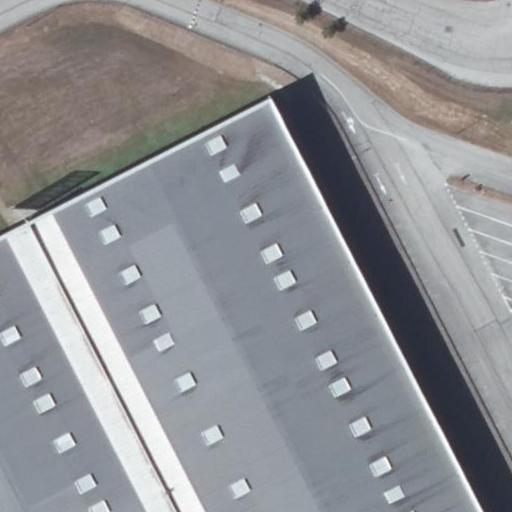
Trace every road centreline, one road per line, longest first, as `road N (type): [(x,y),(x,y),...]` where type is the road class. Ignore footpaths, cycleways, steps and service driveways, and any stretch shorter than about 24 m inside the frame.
road 1 (unknown): [(374,126),(511,398)]
road 2 (unknown): [(153,0),(299,59),(374,126)]
road 3 (unknown): [(511,174),(374,126)]
